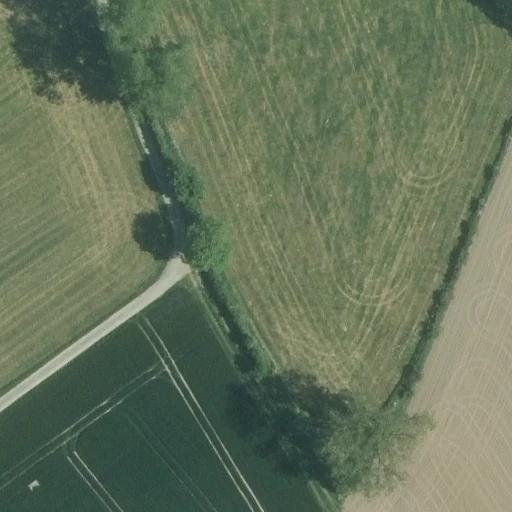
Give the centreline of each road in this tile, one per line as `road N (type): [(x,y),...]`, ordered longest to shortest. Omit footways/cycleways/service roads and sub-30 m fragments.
road 1 (unclassified): [(0,406),(162,286),(188,244),(107,29),(105,0)]
road 2 (track): [(188,244),(220,316),(340,511)]
